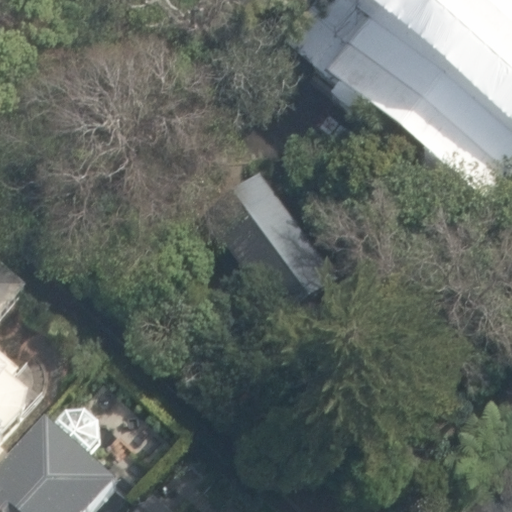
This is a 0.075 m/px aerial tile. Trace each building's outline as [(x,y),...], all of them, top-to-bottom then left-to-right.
[(511,0),(400,0),(423,17),(378,71),(411,99),(396,117),(491,192),(511,163),(511,0)] [(231,197),(205,216),(219,235),(277,312),(329,270),(258,178),(231,197)] [(0,478),(14,464),(4,455),(28,428),(32,405),(11,387),(21,377),(1,358),(8,352),(0,344),(0,326),(29,296),(0,269),(0,478)] [(48,429),(0,480),(0,511),(126,511),(130,508),(117,498),(120,494),(85,465),(101,449),(101,428),(88,416),(66,415),(52,432),(48,429)] [(167,511),(154,499),(140,511),(167,511)]
